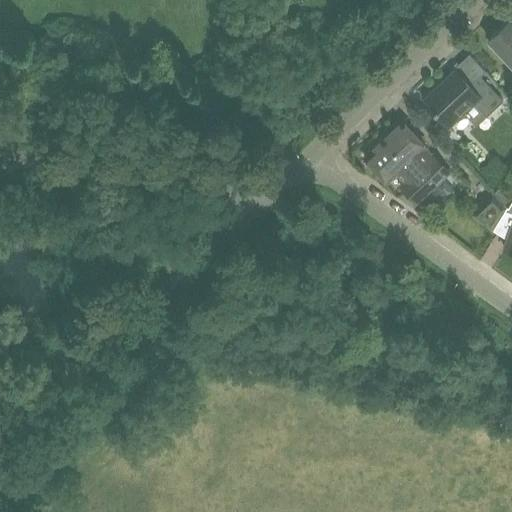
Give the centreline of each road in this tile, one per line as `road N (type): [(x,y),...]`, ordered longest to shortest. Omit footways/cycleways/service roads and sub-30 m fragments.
road 1 (residential): [(254,208),(175,166),(0,160)]
road 2 (residential): [(511,292),(449,258),(310,159)]
road 3 (residential): [(310,159),(474,0)]
road 4 (residential): [(131,319),(254,208)]
